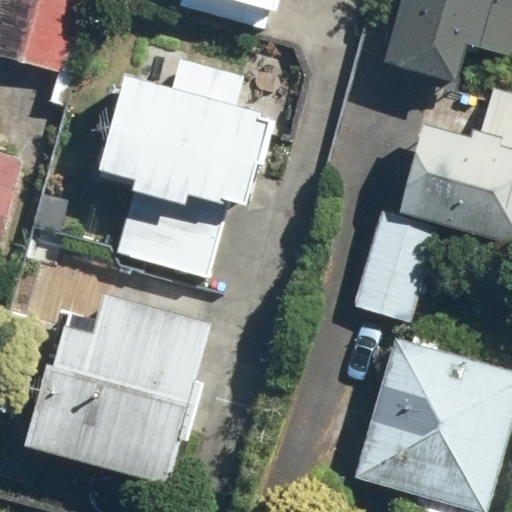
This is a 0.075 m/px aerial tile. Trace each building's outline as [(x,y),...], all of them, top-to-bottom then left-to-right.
[(83,0),(0,0),(0,62),(64,79),(83,0)] [(182,0),(179,12),(262,36),(266,24),(269,25),(276,0),(182,0)] [(401,0),(380,73),(454,94),(465,57),(476,60),(490,12),(498,14),(502,0),(401,0)] [(128,89),(116,86),(89,180),(133,193),(114,258),(206,285),(227,213),(242,217),(268,129),(232,119),(242,84),(138,55),(128,89)] [(511,99),(489,93),(476,137),(467,135),(464,145),(416,132),(392,215),(511,249),(511,99)] [(0,247),(21,165),(0,159),(0,247)] [(435,233),(377,217),(351,310),(408,326),(435,233)] [(62,314),(21,457),(163,498),(176,453),(183,455),(201,392),(194,390),(210,334),(77,296),(71,316),(62,314)] [(486,511),(511,423),(511,378),(388,343),(348,482),(452,511),(486,511)]
